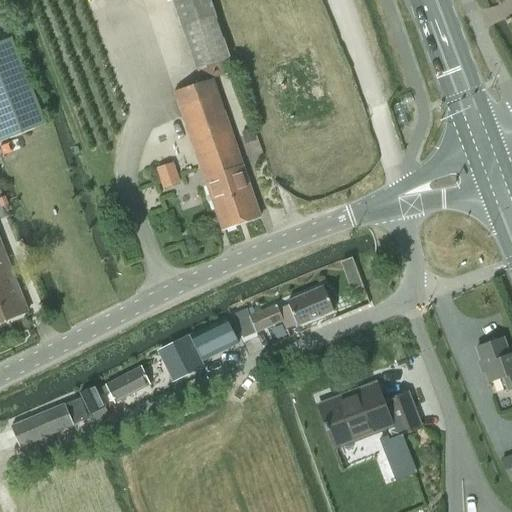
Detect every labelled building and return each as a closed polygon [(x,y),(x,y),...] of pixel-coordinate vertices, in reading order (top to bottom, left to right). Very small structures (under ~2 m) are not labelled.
[(174,93),(221,231),(260,218),(212,79),(232,73),(207,0),(171,0),(200,84),(174,93)] [(0,42),(0,145),(45,127),(10,38),(0,42)] [(311,43),(287,50),(290,60),(272,66),(281,94),(323,81),(311,43)] [(251,130),(241,133),(245,143),(254,139),(251,130)] [(172,163),(157,169),(164,189),(179,184),(172,163)] [(0,323),(28,313),(0,242),(0,323)] [(279,308),(277,303),(250,314),(247,308),(233,313),(243,336),(284,319),(287,328),(297,323),(298,325),(334,310),(324,285),(288,300),(290,304),(279,308)] [(226,319),(190,337),(203,362),(238,344),(226,319)] [(506,393),(511,390),(511,355),(508,357),(502,339),(475,349),(488,384),(501,379),(506,393)] [(182,342),(157,356),(167,379),(194,367),(182,342)] [(94,386),(79,393),(90,415),(89,415),(87,416),(88,420),(91,425),(109,417),(99,396),(108,391),(113,403),(150,385),(140,367),(105,386),(96,390),(94,386)] [(353,399),(320,412),(333,445),(352,438),(353,441),(383,430),(386,437),(378,440),(394,481),(415,473),(401,437),(420,429),(407,395),(382,404),(375,386),(351,395),(353,399)] [(73,426),(88,420),(87,416),(80,399),(11,427),(20,448),(73,426)] [(511,455),(501,460),(503,465),(510,482),(511,481),(511,455)]
